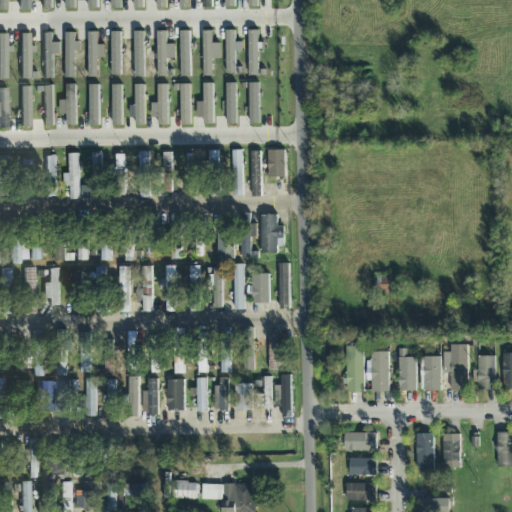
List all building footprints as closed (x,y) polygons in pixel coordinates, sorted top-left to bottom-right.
[(29,9),(29,0),(19,0),(19,9),(29,9)] [(52,0),(42,0),(43,10),(52,10),(52,0)] [(74,0),(65,0),(65,9),(75,9),(74,0)] [(97,0),(88,0),(88,9),(98,9),(97,0)] [(111,0),(111,10),(120,10),(120,0),(111,0)] [(144,9),(143,0),(134,0),(134,9),(144,9)] [(166,0),(157,0),(157,9),(167,9),(166,0)] [(189,0),(179,0),(180,8),(189,8),(189,0)] [(212,0),(203,0),(203,9),(213,9),(212,0)] [(235,8),(234,0),(225,0),(225,8),(235,8)] [(258,0),(248,0),(249,8),(258,8),(258,0)] [(227,75),(238,75),(238,52),(242,52),(242,43),(236,43),(235,31),(226,32),(227,75)] [(121,76),(121,33),(112,32),(111,76),(121,76)] [(144,32),(134,33),(135,78),(144,78),(144,32)] [(167,32),(157,33),(158,78),(170,78),(170,60),(176,60),(175,45),(167,45),(167,32)] [(190,32),(180,32),(181,78),(191,77),(190,32)] [(212,32),(203,32),(204,77),(213,77),(213,60),(221,60),(220,44),(212,44),(212,32)] [(249,76),(259,76),(258,32),(248,32),(249,76)] [(75,79),(75,52),(81,52),(81,43),(75,43),(75,34),(66,33),(65,79),(75,79)] [(98,33),(88,33),(89,78),(98,78),(98,59),(105,59),(105,46),(98,46),(98,33)] [(0,79),(9,79),(7,47),(6,35),(0,34),(0,79)] [(30,52),(31,52),(31,34),(20,34),(21,79),(30,79),(30,52)] [(44,79),(53,79),(53,55),(60,55),(60,43),(53,43),(52,34),(43,34),(44,79)] [(260,124),(259,84),(249,84),(250,124),(260,124)] [(168,126),(168,85),(158,86),(158,104),(151,104),(152,119),(158,119),(158,126),(168,126)] [(191,126),(190,85),(181,86),(181,126),(191,126)] [(213,85),(203,85),(204,125),(214,125),(213,85)] [(236,125),(236,85),(227,85),(227,125),(236,125)] [(53,86),(43,86),(44,127),(54,127),(53,86)] [(75,86),(66,86),(66,101),(60,101),(60,115),(66,115),(67,127),(77,127),(75,86)] [(99,86),(89,86),(90,127),(99,127),(99,86)] [(122,86),(113,86),(113,127),(122,127),(122,86)] [(145,126),(145,86),(135,86),(135,107),(130,107),(131,119),(136,119),(136,126),(145,126)] [(21,128),(30,128),(30,87),(21,87),(21,128)] [(243,196),(243,150),(234,150),(234,196),(243,196)] [(286,178),(285,151),(269,152),(269,178),(286,178)] [(139,199),(150,199),(150,152),(139,152),(139,199)] [(210,152),(210,196),(220,196),(220,152),(210,152)] [(251,197),(262,197),(262,152),(251,152),(251,197)] [(173,153),(163,153),(163,193),(173,193),(173,153)] [(93,154),(93,196),(103,196),(103,154),(93,154)] [(70,155),(70,199),(81,199),(81,155),(70,155)] [(116,155),(116,196),(126,196),(126,155),(116,155)] [(188,194),(197,194),(197,155),(188,155),(188,194)] [(0,174),(7,174),(8,158),(0,157),(0,174)] [(56,197),(56,157),(46,157),(46,197),(56,197)] [(31,160),(23,160),(23,173),(31,173),(31,160)] [(147,255),(158,255),(158,214),(147,214),(147,255)] [(251,214),(241,214),(241,259),(251,259),(251,214)] [(182,215),(171,215),(171,259),(182,259),(182,215)] [(262,215),(262,254),(277,254),(277,245),(284,245),(284,227),(277,227),(277,215),(262,215)] [(78,217),(78,262),(89,262),(89,217),(78,217)] [(100,262),(112,262),(112,217),(100,217),(100,262)] [(192,217),(192,256),(202,256),(202,217),(192,217)] [(218,259),(232,259),(232,217),(218,217),(218,259)] [(125,261),(135,261),(135,218),(125,218),(125,261)] [(65,262),(65,229),(54,229),(54,262),(65,262)] [(27,262),(27,241),(12,241),(12,263),(27,262)] [(31,259),(39,260),(39,245),(31,244),(31,259)] [(290,264),(279,264),(279,310),(290,310),(290,264)] [(244,265),(234,265),(234,310),(244,310),(244,265)] [(166,312),(177,312),(177,266),(166,266),(166,312)] [(201,266),(190,266),(190,312),(201,312),(201,266)] [(12,268),(2,268),(2,314),(12,314),(12,268)] [(25,268),(25,314),(36,314),(36,268),(25,268)] [(96,312),(106,312),(106,268),(96,268),(96,312)] [(119,313),(130,313),(130,268),(119,268),(119,313)] [(153,268),(144,268),(144,313),(153,313),(153,268)] [(213,309),(222,309),(222,268),(213,268),(213,309)] [(59,306),(59,269),(49,269),(49,306),(59,306)] [(73,287),(83,288),(84,273),(74,273),(73,287)] [(270,274),(251,274),(251,304),(270,304),(270,274)] [(398,286),(398,276),(383,276),(383,286),(398,286)] [(232,328),(221,328),(221,374),(232,374),(232,328)] [(174,330),(174,375),(184,375),(184,330),(174,330)] [(34,376),(45,376),(45,331),(34,331),(34,376)] [(67,331),(56,331),(56,376),(67,376),(67,331)] [(278,370),(278,331),(269,331),(269,370),(278,370)] [(138,333),(129,333),(129,369),(138,369),(138,333)] [(244,333),(244,372),(254,372),(254,333),(244,333)] [(81,373),(92,373),(92,334),(81,334),(81,373)] [(150,336),(153,361),(161,360),(159,336),(150,336)] [(105,372),(114,372),(114,340),(105,340),(105,372)] [(23,372),(23,343),(7,343),(7,372),(23,372)] [(451,391),(468,391),(468,346),(451,346),(451,391)] [(364,347),(347,347),(347,393),(364,393),(364,347)] [(372,393),(389,393),(389,352),(372,352),(372,393)] [(511,390),(511,354),(503,354),(503,390),(511,390)] [(479,391),(495,391),(495,357),(479,357),(479,391)] [(416,358),(399,358),(399,392),(416,392),(416,358)] [(441,391),(441,358),(424,358),(424,391),(441,391)] [(292,376),(282,376),(282,418),(292,418),(292,376)] [(140,378),(124,378),(124,418),(140,418),(140,378)] [(229,378),(215,378),(215,411),(229,411),(229,378)] [(273,409),(273,378),(264,378),(264,409),(273,409)] [(148,416),(158,416),(158,379),(148,379),(148,416)] [(207,379),(197,379),(197,412),(207,412),(207,379)] [(16,380),(12,394),(28,399),(31,384),(16,380)] [(95,417),(96,380),(86,380),(85,417),(95,417)] [(116,410),(116,381),(108,381),(108,410),(116,410)] [(185,381),(168,381),(168,412),(185,412),(185,381)] [(55,382),(37,382),(36,412),(54,412),(55,382)] [(252,385),(235,386),(235,412),(253,412),(252,385)] [(345,434),(345,452),(377,452),(377,434),(345,434)] [(511,434),(498,434),(498,467),(511,467),(511,434)] [(418,471),(435,471),(435,435),(418,435),(418,471)] [(444,469),(460,469),(460,435),(444,435),(444,469)] [(29,478),(39,479),(40,440),(30,439),(29,478)] [(105,440),(94,440),(94,467),(105,467),(105,440)] [(23,474),(23,444),(6,444),(6,474),(23,474)] [(84,447),(75,447),(75,479),(84,479),(84,447)] [(66,480),(66,449),(49,449),(49,480),(66,480)] [(350,477),(377,477),(377,459),(350,459),(350,477)] [(20,482),(20,511),(30,511),(30,482),(20,482)] [(0,511),(10,511),(10,483),(0,483),(0,511)] [(83,511),(101,511),(101,483),(83,483),(83,511)] [(197,500),(197,483),(174,483),(174,500),(197,500)] [(71,484),(63,484),(62,511),(71,511),(71,484)] [(116,511),(116,484),(108,484),(108,511),(116,511)] [(376,501),(376,484),(347,484),(347,501),(376,501)] [(37,511),(56,511),(56,485),(37,485),(37,511)] [(255,511),(255,485),(203,485),(203,500),(223,500),(223,511),(255,511)] [(148,486),(125,486),(125,497),(148,497),(148,486)] [(449,511),(449,500),(418,500),(418,511),(449,511)]
